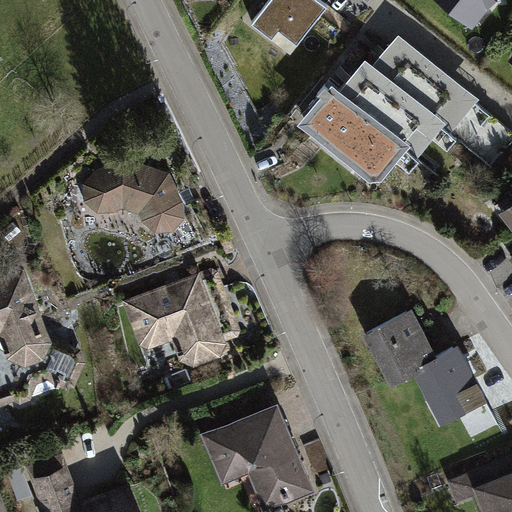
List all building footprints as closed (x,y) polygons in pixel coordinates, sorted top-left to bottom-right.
[(321,0),(260,0),(247,18),(286,47),(322,1),(321,0)] [(495,0),(443,0),(476,25),(495,0)] [(481,95),(402,30),(375,63),(369,58),(341,91),(335,86),(305,122),(377,182),(410,143),(420,151),(446,119),(455,126),(481,95)] [(96,168),(85,181),(87,196),(101,210),(119,208),(124,204),(142,211),(145,217),(158,229),(176,228),(187,213),(187,195),(171,169),(126,157),(96,168)] [(511,204),(503,212),(511,222),(511,204)] [(24,270),(0,279),(0,337),(9,360),(27,368),(46,361),(51,351),(54,344),(24,270)] [(199,271),(124,299),(140,343),(150,347),(173,339),(181,358),(195,365),(221,355),(226,342),(199,271)] [(416,369),(437,358),(411,309),(365,334),(390,382),(416,369)] [(437,358),(416,369),(443,421),(485,399),(458,347),(437,358)] [(277,399),(200,431),(221,481),(249,470),(264,507),(313,487),(277,399)] [(66,449),(28,462),(46,511),(144,511),(132,479),(84,497),(66,449)] [(511,452),(444,479),(451,496),(472,488),(481,511),(493,511),(511,504),(511,452)]
